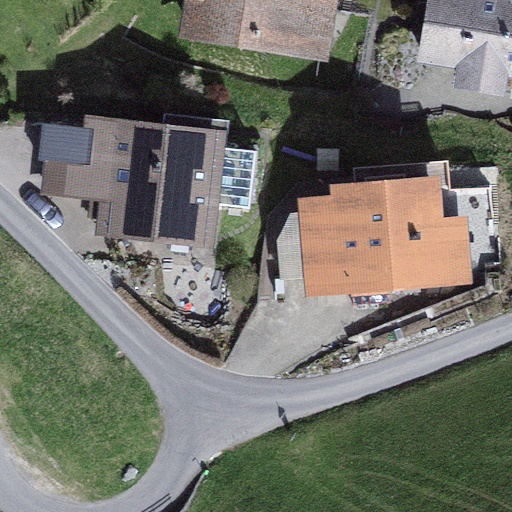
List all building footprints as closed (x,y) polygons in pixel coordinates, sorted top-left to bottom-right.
[(195,0),(191,31),(329,53),(337,0),(195,0)] [(511,0),(434,0),(425,58),(464,64),(503,70),(511,71),(511,0)] [(461,84),(500,90),(503,70),(464,64),(461,84)] [(162,139),(226,147),(229,122),(165,114),(162,139)] [(203,240),(208,204),(249,208),(256,150),(226,147),(162,139),(118,134),(57,127),(50,188),(95,194),(93,215),(109,217),(108,229),(203,240)] [(437,227),(452,225),(447,163),(354,170),(356,194),(433,188),(437,227)] [(389,304),(387,281),(431,278),(428,240),(437,229),(437,227),(433,188),(356,194),(339,195),(340,205),(308,208),(309,216),(314,277),(345,274),(346,285),(352,284),(354,307),(389,304)] [(282,279),(314,277),(309,216),(292,217),(279,242),(282,279)] [(428,240),(431,278),(462,275),(456,228),(437,229),(428,240)]
